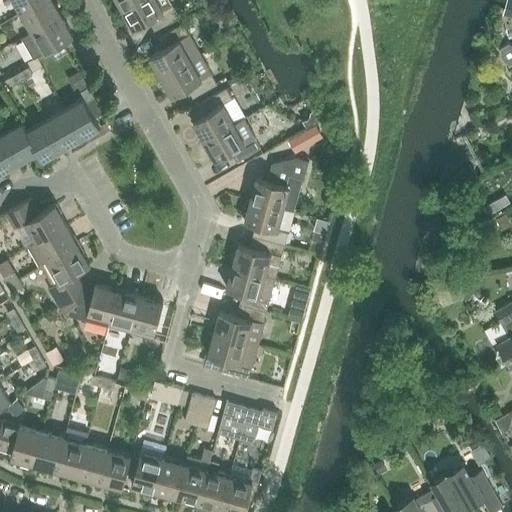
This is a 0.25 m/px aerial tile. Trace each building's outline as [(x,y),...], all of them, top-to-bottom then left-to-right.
[(13,0),(21,12),(41,0),(13,0)] [(32,32),(62,15),(53,0),(41,0),(21,12),(32,32)] [(117,0),(123,9),(137,0),(117,0)] [(179,16),(169,0),(137,0),(123,9),(134,28),(149,20),(154,30),(179,16)] [(62,15),(32,32),(22,38),(34,59),(74,36),(62,15)] [(164,48),(150,56),(161,76),(200,54),(183,24),(158,37),(164,48)] [(511,44),(505,48),(502,54),(505,60),(511,65),(511,64),(511,44)] [(200,54),(161,76),(172,96),(187,87),(193,98),(217,84),(200,54)] [(17,73),(21,81),(32,75),(27,67),(17,73)] [(21,81),(17,73),(9,78),(11,81),(13,85),(21,81)] [(64,108),(81,138),(100,127),(86,102),(95,97),(89,87),(79,92),(82,98),(64,108)] [(204,140),(244,118),(227,88),(202,101),(208,112),(193,120),(204,140)] [(81,138),(64,108),(45,119),(62,148),(81,138)] [(307,119),(303,121),(308,129),(320,122),(314,111),(311,113),(310,117),(307,119)] [(244,118),(204,140),(216,160),(230,151),(236,162),(261,148),(244,118)] [(38,151),(42,160),(62,148),(45,119),(27,129),(26,129),(38,151)] [(26,129),(27,129),(22,121),(3,132),(20,161),(38,151),(26,129)] [(305,131),(291,139),(296,147),(309,139),(305,132),(305,131)] [(0,133),(0,170),(1,172),(20,161),(3,132),(0,133)] [(325,138),(320,143),(325,147),(330,143),(325,138)] [(303,177),(304,177),(308,160),(296,157),(273,163),(269,180),(256,177),(250,199),(283,208),(294,211),(303,177)] [(468,164),(457,170),(464,183),(475,176),(468,164)] [(505,197),(488,207),(493,216),(510,207),(505,197)] [(25,222),(37,241),(67,224),(55,203),(40,212),(31,198),(6,212),(15,227),(25,222)] [(261,225),(258,237),(285,244),(288,232),(277,229),(283,208),(250,199),(244,221),(261,225)] [(506,213),(496,219),(501,229),(511,224),(506,213)] [(318,218),(315,230),(325,233),(329,221),(318,218)] [(67,224),(37,241),(28,246),(39,266),(41,265),(78,244),(67,224)] [(285,244),(258,237),(254,248),(238,244),(232,266),(276,277),(285,244)] [(82,284),(76,273),(90,264),(78,244),(41,265),(53,285),(49,287),(63,311),(82,284)] [(266,311),(276,277),(232,266),(226,287),(243,292),(239,303),(266,311)] [(3,276),(7,284),(19,277),(15,270),(3,276)] [(19,277),(7,284),(12,292),(23,285),(19,277)] [(477,280),(463,283),(465,297),(480,294),(477,280)] [(82,284),(63,311),(64,313),(108,325),(118,289),(95,283),(94,287),(82,284)] [(130,331),(140,295),(118,289),(108,325),(130,331)] [(130,331),(154,338),(154,337),(165,340),(174,307),(163,304),(163,301),(140,295),(130,331)] [(509,362),(511,360),(511,301),(497,310),(510,334),(497,342),(509,362)] [(214,332),(257,344),(266,311),(239,303),(236,315),(220,310),(214,332)] [(13,321),(20,317),(14,308),(7,312),(13,321)] [(481,309),(471,315),(476,323),(485,317),(481,309)] [(20,317),(13,321),(18,331),(25,327),(20,317)] [(257,344),(214,332),(208,354),(224,359),(221,371),(248,378),(257,344)] [(34,358),(41,354),(36,345),(28,349),(34,358)] [(56,346),(46,351),(53,364),(63,359),(56,346)] [(41,354),(34,358),(39,368),(46,364),(41,354)] [(58,371),(56,379),(68,382),(70,374),(58,371)] [(102,386),(104,378),(92,375),(90,383),(102,386)] [(56,379),(48,377),(47,379),(45,389),(53,391),(56,379)] [(43,378),(24,393),(51,400),(53,391),(45,389),(47,379),(43,378)] [(104,378),(102,386),(114,389),(116,381),(104,378)] [(167,384),(155,380),(150,396),(163,399),(167,384)] [(0,382),(0,404),(9,399),(0,382)] [(149,392),(137,388),(135,396),(146,400),(149,392)] [(183,390),(179,403),(185,404),(189,391),(183,390)] [(196,424),(204,395),(193,392),(185,421),(196,424)] [(204,395),(196,424),(208,427),(212,413),(216,398),(204,395)] [(9,399),(0,404),(0,412),(11,403),(9,399)] [(16,400),(8,407),(15,416),(24,409),(16,400)] [(241,436),(249,407),(227,401),(219,430),(241,436)] [(497,406),(488,411),(493,418),(501,413),(497,406)] [(249,407),(241,436),(253,440),(257,427),(272,432),(278,411),(267,408),(266,408),(262,411),(249,407)] [(208,427),(208,429),(215,431),(219,414),(212,413),(208,427)] [(508,413),(495,420),(502,432),(508,429),(511,419),(508,413)] [(10,457),(33,463),(42,430),(3,419),(0,429),(0,447),(12,451),(10,457)] [(67,427),(64,436),(55,469),(77,475),(86,442),(89,433),(67,427)] [(55,469),(64,436),(42,430),(33,463),(55,469)] [(86,442),(77,475),(99,481),(108,448),(86,442)] [(481,443),(474,447),(482,462),(489,458),(481,443)] [(108,448),(99,481),(122,487),(127,470),(131,454),(108,448)] [(131,454),(127,470),(135,472),(141,450),(133,448),(131,454)] [(185,462),(186,462),(177,496),(199,502),(210,461),(213,451),(204,448),(201,459),(187,455),(185,462)] [(155,490),(164,456),(141,450),(135,472),(132,484),(155,490)] [(177,496),(186,462),(185,462),(164,456),(155,490),(177,496)] [(382,459),(374,463),(379,472),(386,468),(382,459)] [(219,464),(210,461),(199,502),(221,508),(230,474),(217,471),(219,464)] [(449,511),(459,511),(471,506),(469,504),(482,496),(491,511),(503,504),(482,468),(470,474),(463,462),(431,480),(435,488),(438,493),(439,493),(449,511)] [(230,474),(221,508),(235,511),(244,511),(251,488),(256,490),(260,474),(252,472),(249,479),(230,474)] [(449,511),(439,493),(438,493),(435,488),(416,499),(414,495),(394,506),(397,511),(449,511)]
